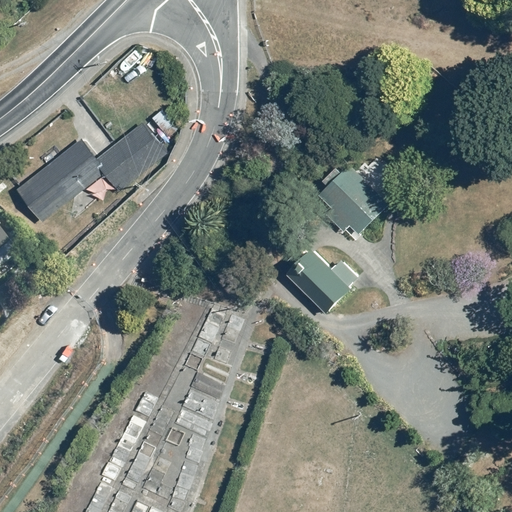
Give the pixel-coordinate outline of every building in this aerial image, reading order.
[(177,113),(167,103),(150,119),(160,129),(177,113)] [(144,122),(103,157),(84,135),(21,189),(48,221),(106,171),(124,192),(170,153),(144,122)] [(389,204),(349,160),(315,191),(332,210),(327,214),(343,231),(349,225),(357,233),(389,204)] [(0,252),(13,242),(0,225),(0,252)] [(332,266),(303,239),(274,270),(324,318),(364,276),(341,255),(332,266)]
